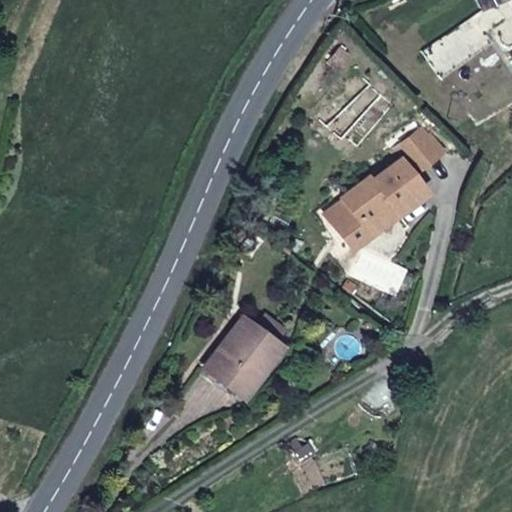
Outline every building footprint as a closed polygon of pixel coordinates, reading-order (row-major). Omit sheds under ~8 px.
[(511,0),(498,0),(504,11),(511,6),(511,0)] [(381,201),(387,209),(418,184),(390,149),(361,175),(358,171),(331,193),(356,224),(381,201)] [(356,224),(361,230),(387,209),(381,201),(356,224)] [(247,310),(238,322),(257,337),(266,325),(247,310)] [(232,318),(189,372),(228,402),(270,348),(257,337),(238,322),(232,318)]
